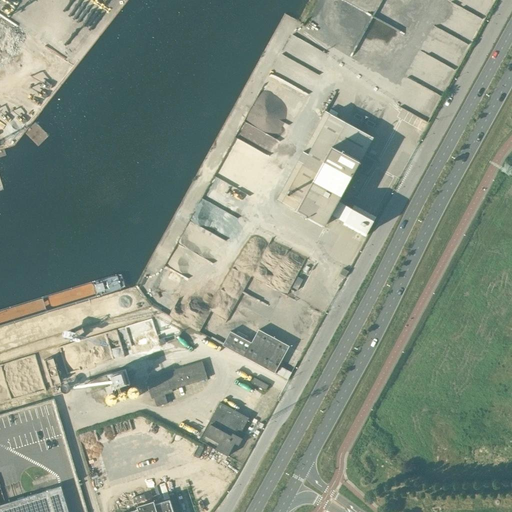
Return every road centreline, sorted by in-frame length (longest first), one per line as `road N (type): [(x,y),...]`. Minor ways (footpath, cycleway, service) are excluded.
road 1 (unclassified): [(506,0),(227,511)]
road 2 (primary): [(511,30),(254,511)]
road 3 (primary): [(307,459),(511,73)]
road 4 (unknown): [(342,307),(322,288),(321,255),(263,204),(263,183),(321,80),(343,64),(359,71),(421,160)]
